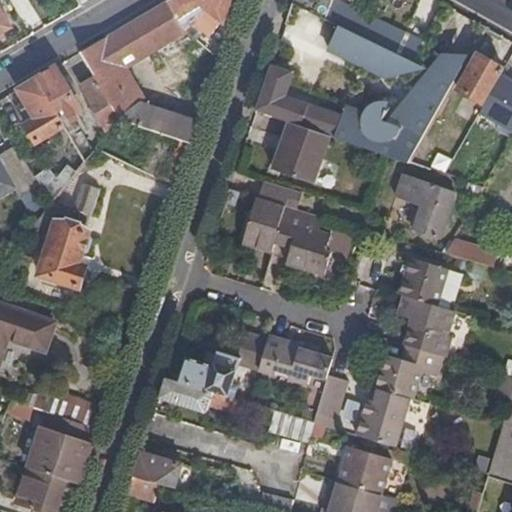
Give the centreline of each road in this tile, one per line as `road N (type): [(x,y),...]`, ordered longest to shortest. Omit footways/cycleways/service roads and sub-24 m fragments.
road 1 (tertiary): [(264,0),(177,277)]
road 2 (tertiary): [(177,277),(95,511)]
road 3 (residential): [(347,326),(177,277)]
road 4 (tertiary): [(133,0),(0,78)]
